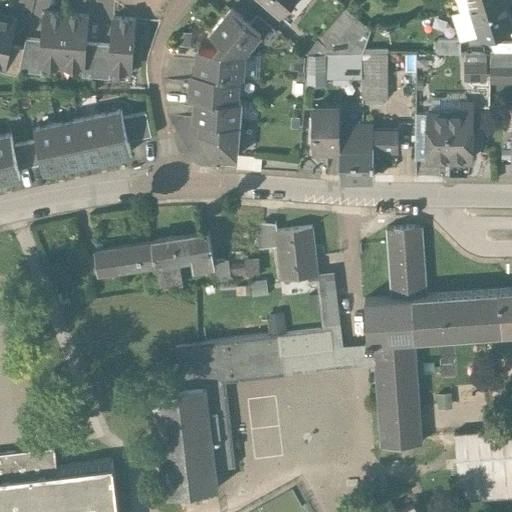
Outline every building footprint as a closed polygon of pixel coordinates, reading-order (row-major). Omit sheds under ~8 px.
[(264,0),(282,15),(294,0),(264,0)] [(511,27),(511,20),(505,0),(492,0),(472,7),(481,37),(511,27)] [(222,41),(217,47),(245,50),(262,30),(231,5),(210,31),(222,41)] [(41,61),(62,63),(66,13),(45,11),(42,39),(41,61)] [(15,16),(0,13),(0,64),(4,65),(9,45),(15,16)] [(88,15),(66,13),(62,63),(84,65),(86,43),(88,15)] [(135,18),(114,17),(112,45),(110,67),(131,68),(134,37),(135,23),(135,18)] [(146,23),(135,23),(134,37),(145,37),(146,23)] [(41,61),(42,39),(28,38),(24,49),(20,68),(39,71),(41,61)] [(460,52),(461,39),(436,38),(436,51),(460,52)] [(99,44),(86,43),(84,65),(83,73),(96,74),(99,44)] [(112,45),(99,44),(96,74),(109,75),(110,67),(112,45)] [(20,68),(24,49),(9,45),(4,65),(3,70),(18,74),(20,68)] [(244,74),(245,50),(217,47),(198,46),(197,70),(239,73),(244,74)] [(295,76),(307,76),(306,51),(294,51),(295,76)] [(387,98),(386,53),(323,53),(324,76),(362,76),(363,98),(387,98)] [(492,79),(493,54),(468,53),(467,78),(492,79)] [(511,54),(493,54),(492,79),(492,83),(511,83),(511,54)] [(237,97),(239,73),(197,70),(192,70),(190,93),(197,94),(237,97)] [(242,97),(237,97),(197,94),(195,117),(201,118),(241,121),(243,102),(241,102),(242,97)] [(459,111),(415,111),(415,160),(472,160),(472,103),(459,103),(459,111)] [(315,148),(341,147),(341,123),(340,105),(316,105),(316,124),(314,124),(315,148)] [(122,109),(100,113),(109,156),(131,151),(128,140),(124,117),(122,109)] [(87,161),(109,156),(100,113),(78,118),(87,161)] [(145,113),(124,117),(128,140),(150,135),(145,113)] [(66,166),(87,161),(78,118),(57,122),(66,166)] [(238,152),(241,121),(201,118),(200,129),(212,151),(236,152),(238,152)] [(44,170),(66,166),(57,122),(35,127),(37,140),(42,162),(44,170)] [(372,122),(341,123),(341,147),(341,174),(341,177),(374,177),(374,148),(397,148),(397,127),(372,128),(372,122)] [(11,132),(0,134),(0,179),(20,175),(19,167),(14,146),(11,132)] [(37,140),(14,146),(19,167),(42,162),(37,140)] [(238,152),(236,152),(235,167),(259,169),(260,154),(238,152)] [(263,248),(277,245),(275,231),(276,222),(264,220),(263,248)] [(344,348),(335,271),(317,273),(324,329),(286,333),(270,335),(198,343),(202,384),(151,390),(163,493),(215,488),(213,467),(233,464),(224,381),(374,364),(381,445),(421,441),(414,338),(511,329),(511,287),(427,294),(422,226),(386,229),(392,297),(364,299),(368,346),(344,348)] [(281,278),(317,273),(311,226),(275,231),(277,245),(281,278)] [(208,230),(154,240),(159,263),(179,259),(191,257),(193,267),(214,263),(214,260),(208,230)] [(101,275),(159,263),(154,240),(96,251),(101,275)] [(258,256),(246,258),(247,263),(229,264),(231,275),(235,274),(235,279),(260,276),(258,256)] [(228,258),(214,260),(214,263),(217,282),(231,280),(231,275),(229,264),(228,258)] [(179,259),(159,263),(163,284),(183,280),(179,259)] [(268,279),(251,281),(253,295),(270,293),(268,279)] [(284,313),(267,315),(270,335),(286,333),(284,313)] [(511,493),(511,426),(454,432),(460,498),(511,493)] [(0,511),(118,511),(113,458),(56,464),(54,445),(0,451),(0,511)] [(420,511),(414,501),(398,510),(391,499),(367,511),(420,511)]
